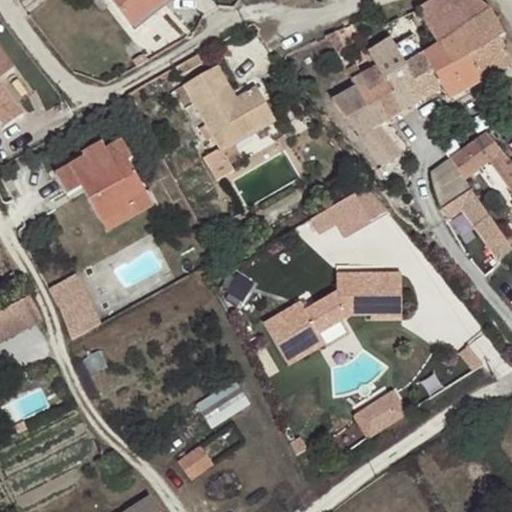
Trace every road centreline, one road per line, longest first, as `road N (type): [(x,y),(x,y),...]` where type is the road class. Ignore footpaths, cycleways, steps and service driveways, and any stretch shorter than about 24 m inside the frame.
road 1 (residential): [(377,0),(313,15),(238,16),(102,96),(84,94),(58,74),(1,0)]
road 2 (residential): [(0,218),(46,304),(58,353),(83,402),(179,511)]
road 3 (residential): [(314,511),(479,395),(511,382)]
road 4 (residential): [(436,226),(511,321)]
